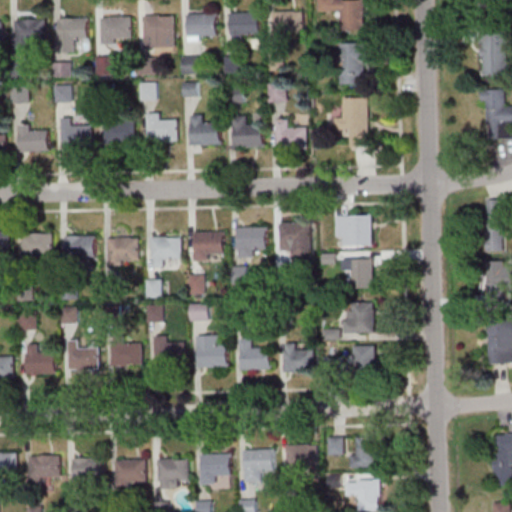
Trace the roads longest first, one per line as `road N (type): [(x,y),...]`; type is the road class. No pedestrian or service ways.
road 1 (residential): [(511,170),(441,185),(0,197)]
road 2 (residential): [(442,511),(424,0)]
road 3 (residential): [(511,401),(0,416)]
